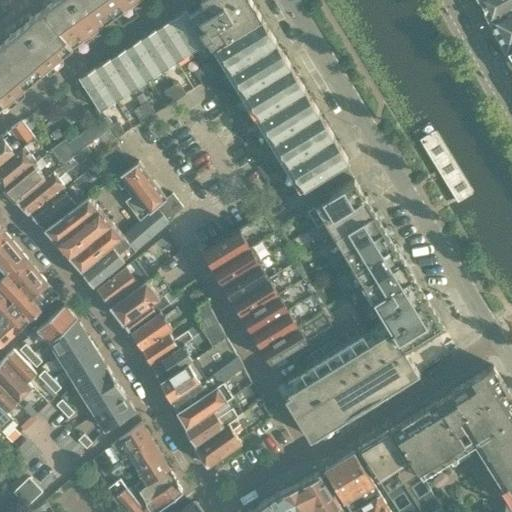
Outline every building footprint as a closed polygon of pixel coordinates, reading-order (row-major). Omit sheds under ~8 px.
[(55,0),(34,16),(34,17),(0,45),(0,108),(73,48),(139,0),(55,0)] [(201,0),(203,2),(188,12),(207,42),(212,49),(213,48),(214,49),(218,47),(224,56),(228,54),(236,65),(227,71),(234,83),(243,77),(250,89),(241,94),(249,106),(257,101),(265,113),(256,118),(263,130),(272,124),(279,136),(270,142),(278,153),(286,148),(294,160),(285,165),(292,177),(301,172),(308,183),(299,189),(300,191),(349,161),(343,150),(337,140),(328,126),(322,117),(314,103),(308,93),(299,79),(293,70),(285,56),(279,46),(250,0),(201,0)] [(511,0),(478,0),(489,20),(511,7),(511,0)] [(511,7),(489,20),(497,36),(498,36),(506,52),(511,48),(511,7)] [(207,42),(188,12),(187,10),(171,20),(192,52),(207,42)] [(192,52),(171,20),(156,29),(177,62),(192,52)] [(177,62),(156,29),(141,39),(162,71),(176,62),(177,62)] [(162,71),(141,39),(126,49),(146,81),(162,71)] [(145,82),(146,81),(126,49),(110,58),(131,91),(145,82)] [(131,91),(110,58),(95,68),(116,100),(131,91)] [(208,63),(201,68),(209,79),(216,75),(208,63)] [(115,101),(116,100),(95,68),(79,78),(100,111),(115,101)] [(194,72),(202,84),(204,82),(209,79),(201,68),(194,72)] [(178,83),(171,87),(178,99),(185,94),(178,83)] [(164,91),(171,103),(178,99),(171,87),(164,91)] [(214,96),(221,108),(230,103),(222,91),(214,96)] [(148,102),(141,106),(148,118),(155,114),(148,102)] [(133,111),(141,123),(148,118),(141,106),(133,111)] [(228,120),(236,132),(244,127),(237,114),(228,120)] [(0,137),(0,164),(19,149),(24,148),(25,148),(36,139),(22,120),(10,129),(0,137)] [(110,126),(117,138),(124,133),(117,121),(110,126)] [(415,133),(459,207),(478,195),(435,121),(415,133)] [(47,153),(3,186),(17,200),(48,175),(72,157),(99,136),(106,131),(101,125),(96,129),(92,125),(79,136),(68,143),(65,140),(47,153)] [(106,131),(99,136),(109,148),(118,142),(108,129),(106,131)] [(243,143),(250,155),(258,150),(251,138),(243,143)] [(19,149),(0,164),(0,182),(3,186),(47,153),(46,152),(43,148),(36,139),(25,148),(24,148),(19,149)] [(117,144),(99,158),(114,178),(120,173),(132,165),(117,144)] [(48,175),(17,200),(28,212),(65,186),(64,184),(71,179),(66,172),(77,164),(72,157),(48,175)] [(132,165),(120,173),(121,174),(131,187),(135,193),(131,196),(125,201),(140,221),(144,217),(166,199),(167,198),(153,179),(147,173),(139,161),(138,160),(132,165)] [(257,167),(265,179),(273,174),(265,162),(257,167)] [(65,186),(28,212),(31,215),(44,228),(86,197),(79,188),(92,178),(87,171),(65,186)] [(316,205),(308,210),(317,226),(326,221),(364,283),(361,285),(371,300),(373,298),(393,331),(389,333),(387,331),(288,392),(289,392),(291,394),(285,397),(311,438),(456,348),(442,325),(442,324),(359,188),(354,179),(330,194),(315,203),(316,205)] [(272,191),(280,203),(288,198),(280,186),(272,191)] [(123,235),(81,270),(82,270),(93,284),(135,251),(170,222),(176,213),(183,207),(173,193),(167,198),(166,199),(144,217),(140,221),(132,228),(123,235)] [(86,197),(44,228),(81,270),(123,235),(88,196),(86,197)] [(0,265),(1,266),(7,272),(11,276),(29,261),(2,229),(0,226),(0,265)] [(239,228),(204,250),(213,266),(249,244),(239,228)] [(249,244),(213,266),(223,282),(259,260),(249,244)] [(259,260),(223,282),(233,298),(268,276),(259,260)] [(29,261),(11,276),(32,298),(41,309),(57,294),(47,282),(29,261)] [(126,265),(96,288),(110,305),(133,288),(140,283),(126,265)] [(133,288),(110,305),(123,323),(171,290),(171,289),(157,270),(140,283),(133,288)] [(7,272),(0,278),(0,283),(5,289),(2,292),(25,316),(27,314),(31,318),(41,309),(32,298),(11,276),(7,272)] [(268,276),(233,298),(242,314),(278,292),(268,276)] [(0,288),(0,316),(15,333),(29,320),(25,316),(2,292),(0,288)] [(171,290),(123,323),(130,332),(131,332),(173,302),(177,300),(173,293),(171,290)] [(278,292),(242,314),(252,330),(288,308),(278,292)] [(189,361),(160,380),(171,399),(206,375),(213,385),(217,382),(243,365),(226,336),(206,299),(197,306),(199,309),(194,313),(200,322),(204,330),(208,337),(213,345),(201,352),(189,360),(189,361)] [(173,302),(131,332),(134,336),(142,348),(172,328),(168,322),(180,313),(176,307),(173,302)] [(64,304),(37,328),(49,342),(76,318),(64,304)] [(288,308),(252,330),(262,346),(297,324),(288,308)] [(0,316),(0,343),(1,345),(15,333),(0,316)] [(76,318),(49,342),(58,354),(88,335),(79,321),(78,321),(78,320),(76,318)] [(172,328),(142,348),(151,364),(192,337),(204,330),(200,322),(188,330),(174,339),(169,331),(172,329),(172,328)] [(297,324),(262,346),(271,361),(279,357),(280,357),(283,355),(283,354),(307,340),(297,324)] [(88,335),(58,354),(67,369),(97,350),(88,335)] [(192,337),(151,364),(161,379),(160,379),(160,380),(189,361),(189,360),(201,352),(192,337)] [(25,343),(19,349),(28,358),(34,352),(25,343)] [(13,349),(4,357),(27,381),(36,373),(13,349)] [(97,350),(67,369),(76,384),(107,365),(106,364),(97,350)] [(34,352),(28,358),(36,366),(42,361),(34,352)] [(4,357),(0,361),(0,383),(17,402),(33,386),(27,381),(4,357)] [(107,365),(76,384),(86,399),(116,380),(107,365)] [(213,385),(177,410),(187,425),(233,394),(252,381),(243,365),(217,382),(213,385)] [(438,399),(392,428),(429,488),(452,473),(445,461),(475,443),(511,502),(511,396),(493,365),(450,391),(451,393),(447,395),(446,396),(444,397),(443,398),(439,401),(438,399)] [(44,370),(39,375),(47,384),(53,378),(44,370)] [(206,375),(171,399),(177,410),(213,385),(206,375)] [(53,378),(47,384),(55,393),(61,387),(53,378)] [(116,380),(86,399),(95,414),(126,395),(116,380)] [(187,425),(185,426),(196,444),(243,411),(261,397),(252,381),(233,394),(187,425)] [(0,383),(0,405),(7,412),(17,402),(0,383)] [(126,395),(95,414),(105,430),(135,411),(126,396),(126,395)] [(243,411),(196,444),(206,461),(208,465),(241,441),(240,439),(239,437),(257,426),(271,414),(264,404),(261,397),(243,411)] [(62,399),(56,404),(62,411),(68,405),(62,399)] [(0,405),(0,430),(1,431),(13,419),(7,412),(0,405)] [(68,405),(62,411),(68,417),(74,412),(68,405)] [(142,421),(111,445),(120,460),(129,454),(151,437),(142,421)] [(15,426),(5,434),(12,441),(21,433),(15,426)] [(392,428),(358,449),(397,511),(430,511),(439,506),(429,488),(392,428)] [(92,442),(84,434),(78,439),(87,448),(92,442)] [(129,454),(120,460),(125,466),(132,460),(138,469),(160,452),(151,437),(129,454)] [(389,511),(354,451),(325,468),(350,511),(389,511)] [(135,484),(128,489),(133,495),(139,491),(140,490),(169,468),(160,452),(138,469),(143,478),(135,484)] [(110,471),(98,455),(92,460),(104,476),(110,471)] [(12,464),(9,467),(18,478),(28,468),(23,461),(15,468),(12,464)] [(169,468),(140,490),(147,502),(176,480),(169,468)] [(274,493),(248,511),(306,511),(313,508),(314,509),(315,511),(327,511),(339,505),(334,497),(319,472),(298,482),(287,488),(274,493)] [(36,484),(29,477),(24,482),(30,489),(36,484)] [(108,487),(107,488),(125,511),(146,511),(133,495),(128,489),(120,479),(108,488),(108,487)] [(176,480),(147,502),(152,511),(156,511),(183,492),(176,480)] [(30,489),(24,482),(18,487),(25,494),(30,489)] [(42,491),(36,484),(30,489),(37,496),(42,491)] [(25,494),(18,487),(13,491),(20,499),(25,494)] [(6,489),(0,494),(0,509),(13,498),(6,489)] [(37,496),(30,489),(25,494),(32,501),(37,496)] [(32,501),(25,494),(20,499),(27,506),(32,501)] [(191,503),(186,507),(188,511),(202,511),(197,504),(195,500),(191,503)]
